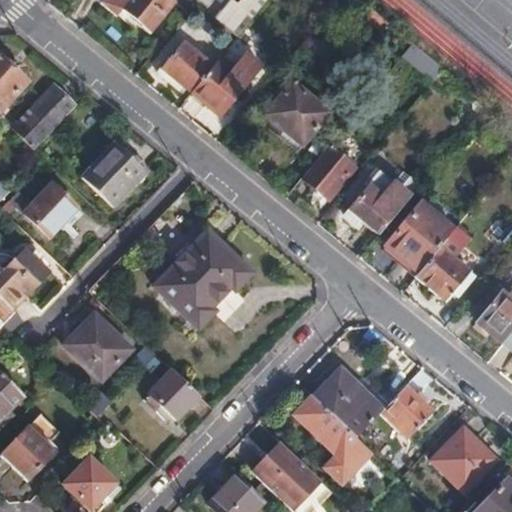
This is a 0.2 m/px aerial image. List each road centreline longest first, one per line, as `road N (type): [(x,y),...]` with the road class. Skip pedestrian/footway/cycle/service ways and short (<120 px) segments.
road 1 (residential): [(365,283),(21,0)]
road 2 (residential): [(145,511),(365,283)]
road 3 (residential): [(511,404),(365,283)]
